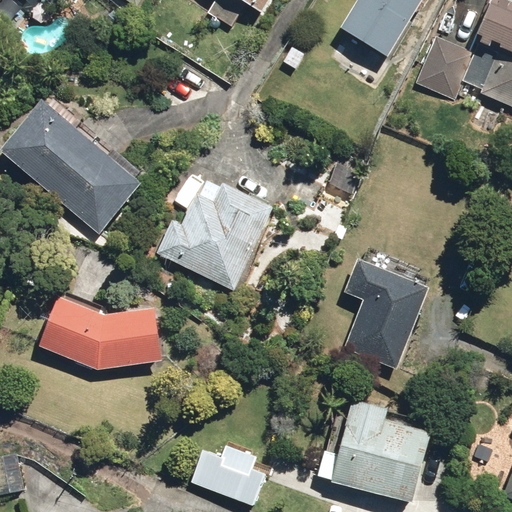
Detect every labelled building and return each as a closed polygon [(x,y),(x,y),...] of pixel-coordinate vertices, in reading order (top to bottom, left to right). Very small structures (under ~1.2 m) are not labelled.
[(224,0),(257,21),(270,0),(224,0)] [(356,0),(336,33),(382,61),(421,0),(356,0)] [(479,101),(511,113),(511,11),(490,2),(472,46),(495,56),(479,101)] [(429,39),(412,83),(453,98),(470,54),(429,39)] [(42,99),(0,151),(0,156),(93,231),(138,175),(42,99)] [(158,264),(236,295),(268,216),(190,185),(158,264)] [(343,356),(393,375),(422,296),(353,268),(341,296),(361,304),(343,356)] [(61,295),(37,351),(99,376),(160,372),(157,311),(101,315),(61,295)] [(353,413),(331,489),(404,511),(427,434),(353,413)] [(203,454),(190,486),(251,511),(265,479),(203,454)] [(511,476),(501,501),(511,505),(511,476)] [(64,511),(71,500),(36,481),(26,499),(50,511),(64,511)]
